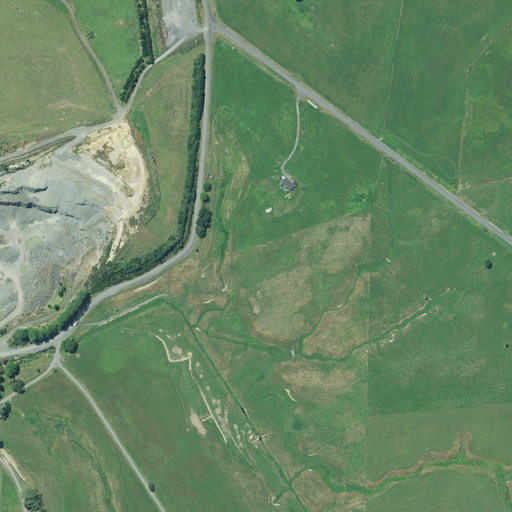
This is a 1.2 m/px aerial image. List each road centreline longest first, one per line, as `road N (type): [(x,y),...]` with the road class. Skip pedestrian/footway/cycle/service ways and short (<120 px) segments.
road 1 (unclassified): [(0,353),(45,346),(101,296),(142,280),(192,245),(208,23)]
road 2 (unclassified): [(208,23),(511,246)]
